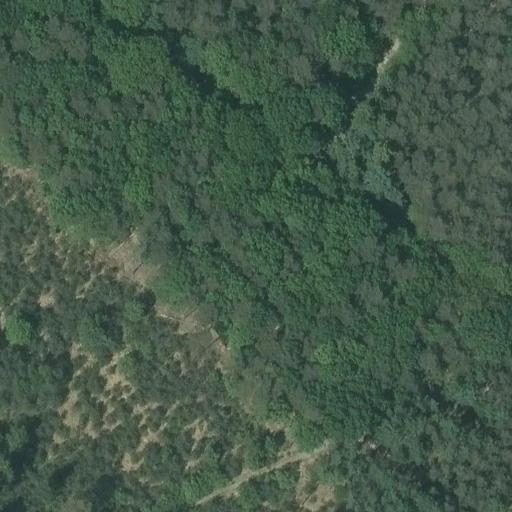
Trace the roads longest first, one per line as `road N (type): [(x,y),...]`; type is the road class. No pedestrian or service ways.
road 1 (track): [(511,317),(300,153),(313,137)]
road 2 (track): [(313,137),(431,0)]
